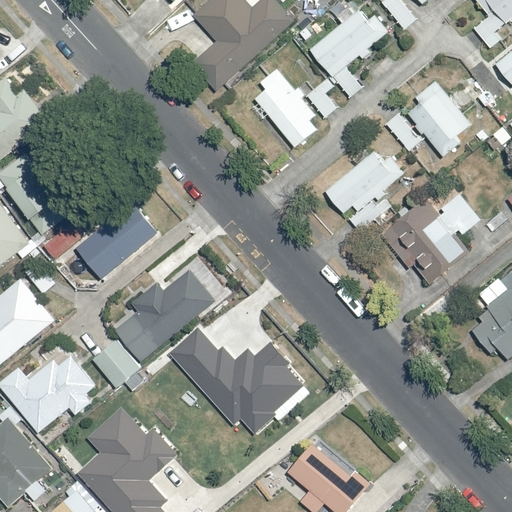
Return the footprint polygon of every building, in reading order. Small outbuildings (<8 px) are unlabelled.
[(194,61),(219,89),(298,16),(282,0),(255,0),(252,3),(248,0),(211,0),(194,16),(218,39),(194,61)] [(511,0),(480,0),(491,13),(475,28),(491,47),(502,38),(496,31),(511,17),(511,0)] [(360,8),(311,47),(351,96),(364,85),(348,66),(391,30),(377,13),(368,19),(360,8)] [(511,49),(496,62),(511,79),(511,49)] [(257,96),(294,146),(319,126),(311,118),(318,114),(279,68),(263,80),(268,86),(257,96)] [(0,157),(52,123),(28,86),(20,91),(8,74),(0,79),(0,157)] [(473,121),(438,79),(415,94),(422,100),(407,112),(445,155),(462,140),(457,134),(473,121)] [(424,140),(401,113),(388,124),(411,151),(424,140)] [(26,149),(0,168),(0,174),(44,233),(76,208),(61,191),(81,178),(52,142),(32,157),(26,149)] [(385,158),(378,149),(327,188),(344,209),(354,202),(359,209),(407,171),(393,153),(385,158)] [(426,196),(386,232),(431,281),(471,252),(459,236),(485,217),(463,191),(439,211),(426,196)] [(0,266),(33,241),(0,195),(0,266)] [(77,246),(103,275),(160,231),(132,202),(77,246)] [(59,282),(42,261),(29,272),(47,293),(59,282)] [(117,330),(143,362),(219,300),(192,268),(166,289),(161,282),(135,303),(141,310),(117,330)] [(511,355),(511,270),(501,279),(507,287),(488,302),(491,308),(470,322),(493,352),(500,347),(508,359),(511,355)] [(0,364),(56,317),(22,275),(0,294),(0,364)] [(200,328),(172,354),(236,425),(242,419),(255,434),(277,414),(275,412),(305,385),(288,367),(292,363),(272,341),(257,355),(250,348),(236,360),(224,347),(220,351),(200,328)] [(143,368),(119,339),(95,359),(119,388),(143,368)] [(20,365),(0,381),(39,430),(71,406),(76,413),(92,400),(87,394),(97,384),(74,354),(61,363),(56,356),(30,376),(20,365)] [(147,432),(124,406),(90,436),(104,451),(81,472),(116,511),(169,511),(165,506),(171,500),(154,479),(181,454),(155,426),(147,432)] [(0,493),(10,505),(53,467),(10,415),(3,421),(0,417),(0,493)] [(352,473),(313,441),(289,470),(312,487),(301,499),(317,511),(319,511),(327,502),(339,511),(346,511),(372,482),(356,468),(352,473)] [(110,511),(83,483),(71,494),(53,511),(54,511),(110,511)]
